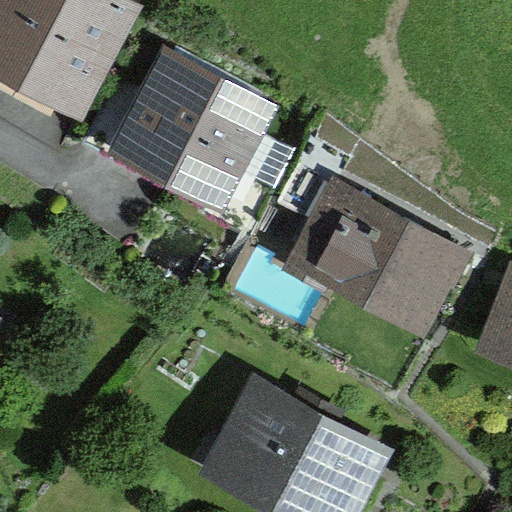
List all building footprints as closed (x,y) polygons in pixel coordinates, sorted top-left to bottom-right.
[(0,0),(0,47),(78,89),(124,6),(113,0),(0,0)] [(119,76),(91,128),(220,197),(217,203),(246,218),(271,170),(246,157),(277,97),(223,67),(162,35),(136,85),(119,76)] [(300,163),(283,196),(317,214),(294,258),(323,274),(331,259),(417,305),(450,244),(300,163)] [(511,303),(499,335),(511,340),(511,303)] [(252,362),(198,459),(292,511),(355,511),(392,449),(395,442),(252,362)]
